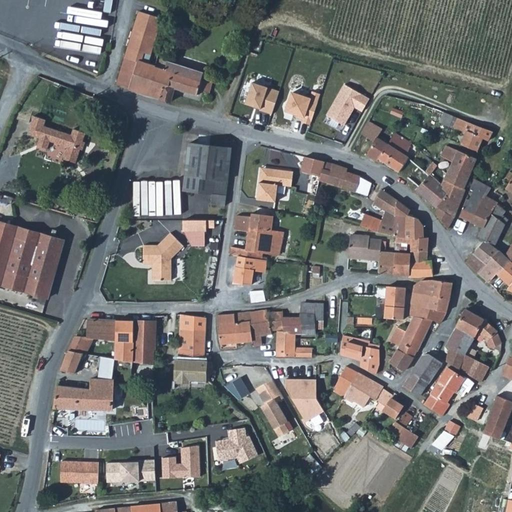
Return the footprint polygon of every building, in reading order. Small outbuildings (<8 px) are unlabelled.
[(140,11),(133,34),(136,35),(142,11),(140,11)] [(142,11),(136,35),(157,42),(164,18),(142,11)] [(147,94),(161,98),(164,88),(168,85),(170,85),(174,71),(163,67),(150,63),(157,42),(136,35),(133,34),(117,83),(131,89),(147,94)] [(170,85),(176,88),(191,92),(197,94),(199,89),(201,81),(203,77),(204,72),(188,67),(165,60),(163,67),(174,71),(170,85)] [(226,83),(232,85),(234,77),(228,75),(226,83)] [(212,80),(203,77),(201,81),(199,89),(208,92),(212,80)] [(284,86),(262,80),(258,92),(252,109),(275,115),(284,86)] [(224,91),(230,92),(232,85),(226,83),(224,91)] [(344,83),(326,115),(344,125),(354,107),(362,112),(370,97),(344,83)] [(161,98),(172,100),(176,88),(170,85),(168,85),(164,88),(161,98)] [(313,92),(311,98),(291,92),(286,112),(292,114),(291,120),(310,126),(320,94),(313,92)] [(463,118),(446,111),(443,119),(458,126),(468,129),(462,142),(478,148),(483,135),(490,138),(494,130),(471,121),(463,118)] [(31,127),(28,133),(41,137),(39,143),(48,147),(51,139),(61,142),(69,145),(64,159),(77,164),(80,156),(87,133),(75,128),(73,134),(61,130),(45,125),(47,119),(35,114),(31,127)] [(370,127),(366,134),(375,140),(377,135),(382,126),(369,119),(367,123),(367,125),(370,127)] [(388,142),(380,156),(400,170),(410,156),(407,154),(412,143),(394,132),(388,142)] [(375,140),(367,153),(378,159),(380,156),(388,142),(377,135),(375,140)] [(210,202),(225,203),(227,188),(229,167),(231,149),(215,147),(204,146),(189,143),(187,160),(184,183),(183,190),(205,192),(212,193),(210,202)] [(448,171),(434,160),(428,169),(444,183),(444,185),(442,187),(448,191),(438,205),(439,207),(455,216),(466,188),(464,187),(477,156),(447,143),(443,154),(454,159),(448,171)] [(400,170),(401,173),(410,177),(420,165),(410,156),(400,170)] [(320,176),(325,162),(305,157),(301,171),(320,176)] [(332,164),(325,162),(320,176),(319,181),(327,183),(332,164)] [(346,169),(332,164),(327,183),(355,191),(359,177),(346,172),(346,169)] [(430,173),(420,165),(410,177),(420,185),(430,173)] [(294,171),(261,167),(257,200),(277,202),(279,185),(292,186),(294,171)] [(442,187),(444,185),(430,173),(420,185),(416,189),(437,206),(438,205),(448,191),(442,187)] [(359,177),(355,191),(365,194),(370,184),(359,177)] [(472,198),(468,196),(460,214),(473,220),(488,193),(492,186),(476,177),(472,187),(475,188),(472,198)] [(397,201),(381,191),(374,203),(383,209),(395,216),(396,216),(397,201)] [(488,193),(473,220),(484,226),(487,220),(499,202),(499,201),(488,193)] [(395,216),(394,225),(394,236),(406,237),(407,215),(409,210),(397,201),(396,216),(395,216)] [(487,220),(484,226),(480,235),(486,239),(496,245),(506,224),(509,219),(503,213),(506,209),(499,202),(487,220)] [(439,207),(435,212),(449,226),(455,216),(439,207)] [(234,229),(248,232),(249,228),(266,231),(269,230),(272,230),(273,217),(272,216),(251,213),(250,217),(236,215),(234,229)] [(364,215),(360,225),(373,230),(377,232),(381,222),(364,215)] [(423,221),(407,215),(406,237),(410,237),(423,238),(423,221)] [(0,283),(3,284),(48,297),(56,271),(61,253),(65,239),(30,230),(0,221),(0,283)] [(188,247),(209,248),(210,229),(217,229),(217,221),(188,221),(188,247)] [(394,225),(381,222),(377,232),(385,234),(390,235),(394,236),(394,225)] [(231,246),(229,255),(238,256),(256,259),(258,251),(265,252),(267,243),(281,246),(284,233),(272,230),(269,230),(266,231),(249,228),(248,232),(245,249),(231,246)] [(377,232),(373,230),(371,236),(384,240),(385,234),(377,232)] [(157,245),(143,245),(143,263),(154,264),(154,267),(151,269),(151,281),(169,281),(170,264),(170,259),(183,247),(169,233),(157,245)] [(350,236),(348,259),(366,259),(368,240),(368,237),(350,236)] [(406,237),(394,236),(394,242),(402,243),(409,244),(410,237),(406,237)] [(409,244),(409,251),(427,253),(428,238),(423,238),(410,237),(409,244)] [(496,245),(486,239),(475,252),(487,263),(500,249),(496,245)] [(347,270),(365,272),(380,273),(407,276),(408,263),(409,254),(381,252),(381,241),(368,240),(366,259),(348,259),(347,270)] [(267,243),(265,252),(279,255),(281,246),(267,243)] [(487,263),(480,272),(490,281),(497,273),(500,275),(511,261),(511,258),(506,254),(500,249),(487,263)] [(409,251),(409,254),(408,263),(426,261),(427,253),(409,251)] [(487,263),(475,252),(468,261),(480,272),(487,263)] [(256,259),(238,256),(236,268),(233,283),(252,284),(254,270),(263,272),(264,268),(265,268),(267,261),(264,260),(256,259)] [(408,263),(407,276),(407,277),(431,277),(431,261),(426,261),(408,263)] [(511,261),(500,275),(511,285),(511,284),(511,261)] [(414,285),(413,294),(431,297),(429,308),(445,312),(445,310),(448,302),(449,297),(451,281),(443,280),(442,282),(439,282),(433,281),(421,282),(414,285)] [(405,288),(386,287),(384,318),(402,319),(402,318),(402,315),(404,301),(405,288)] [(250,292),(251,303),(264,301),(262,290),(250,292)] [(410,309),(409,315),(411,316),(413,316),(416,316),(418,307),(429,308),(431,297),(413,294),(410,309)] [(314,304),(301,303),(300,313),(314,314),(314,304)] [(323,305),(314,304),(314,314),(314,320),(324,320),(323,305)] [(430,320),(439,323),(445,312),(429,308),(418,307),(416,316),(430,320)] [(251,321),(253,340),(254,346),(262,345),(261,336),(271,335),(271,330),(284,329),(283,317),(283,312),(281,312),(267,313),(267,310),(250,312),(251,321)] [(449,340),(446,345),(450,347),(472,358),(488,367),(492,369),(495,364),(498,356),(490,352),(489,354),(483,351),(482,352),(481,352),(469,347),(469,346),(472,341),(478,343),(481,344),(485,341),(488,347),(499,351),(501,344),(496,333),(495,331),(482,319),(476,316),(465,310),(463,310),(456,325),(449,340)] [(250,312),(235,313),(236,322),(251,321),(250,312)] [(220,341),(220,345),(237,343),(253,340),(251,321),(236,322),(235,313),(217,315),(218,323),(217,324),(220,341)] [(283,317),(284,329),(284,332),(296,333),(316,334),(316,333),(315,325),(315,321),(314,320),(314,314),(300,313),(300,317),(290,317),(283,317)] [(117,338),(117,358),(133,361),(134,321),(134,317),(118,316),(118,320),(117,338)] [(208,317),(192,316),(191,329),(181,328),(179,359),(177,358),(176,379),(189,380),(189,378),(209,379),(210,374),(212,374),(212,360),(205,360),(206,332),(208,317)] [(399,345),(395,353),(390,362),(404,370),(414,351),(424,332),(430,320),(416,316),(413,316),(408,328),(406,331),(399,345)] [(118,320),(88,319),(87,336),(92,336),(105,337),(117,338),(118,320)] [(133,361),(153,364),(154,352),(156,321),(155,321),(134,321),(133,361)] [(394,340),(393,342),(399,345),(406,331),(397,326),(396,329),(396,331),(395,336),(394,340)] [(296,333),(284,332),(278,332),(277,342),(295,343),(296,338),(296,333)] [(83,353),(88,354),(92,336),(87,336),(77,335),(75,338),(72,345),(70,349),(83,353)] [(342,347),(341,355),(351,357),(360,360),(360,366),(376,373),(379,364),(379,358),(379,349),(379,346),(376,346),(370,344),(370,342),(343,338),(343,341),(342,342),(342,347)] [(277,342),(276,350),(276,355),(295,356),(295,348),(295,346),(295,343),(277,342)] [(472,358),(450,347),(447,362),(464,371),(481,381),(488,367),(472,358)] [(295,348),(295,356),(312,356),(312,348),(295,348)] [(65,360),(62,370),(76,372),(83,353),(70,349),(65,360)] [(420,357),(411,371),(420,377),(429,382),(432,377),(441,363),(441,361),(436,358),(429,353),(426,354),(424,355),(420,357)] [(511,358),(510,358),(502,375),(508,378),(511,378),(511,358)] [(343,386),(352,369),(346,366),(335,385),(346,392),(348,389),(343,386)] [(457,373),(446,367),(438,379),(434,385),(432,384),(429,389),(431,390),(430,392),(431,393),(425,404),(431,408),(442,415),(449,404),(446,403),(453,391),(460,396),(462,395),(466,390),(468,391),(473,382),(464,376),(463,377),(457,373)] [(357,372),(352,369),(343,386),(348,389),(350,384),(357,372)] [(420,377),(411,371),(403,385),(412,391),(419,395),(422,391),(429,382),(420,377)] [(373,381),(357,372),(350,384),(366,393),(373,381)] [(59,385),(55,406),(65,407),(89,408),(113,409),(113,396),(114,380),(93,378),(91,389),(59,385)] [(317,378),(286,378),(286,387),(306,421),(324,410),(318,399),(317,378)] [(273,379),(256,389),(264,404),(261,406),(277,436),(288,430),(285,424),(289,422),(279,402),(284,400),(273,379)] [(346,392),(343,397),(351,402),(352,401),(362,407),(369,396),(374,399),(381,388),(382,386),(373,381),(366,393),(350,384),(348,389),(346,392)] [(381,388),(374,399),(377,401),(384,405),(381,409),(395,417),(403,405),(390,397),(392,394),(381,388)] [(511,401),(497,396),(491,412),(492,413),(487,426),(484,433),(490,436),(493,437),(500,439),(505,424),(511,407),(511,401)] [(481,407),(474,403),(468,417),(476,421),(481,407)] [(481,407),(476,421),(483,424),(488,410),(481,407)] [(409,411),(402,423),(409,428),(417,416),(409,411)] [(446,426),(443,430),(454,436),(460,427),(449,421),(446,426)] [(348,433),(351,436),(360,427),(356,424),(348,433)] [(246,427),(228,430),(229,438),(217,440),(219,459),(238,458),(240,464),(260,454),(250,435),(248,436),(246,427)] [(405,427),(398,438),(413,446),(417,439),(419,435),(405,427)] [(500,439),(493,437),(492,441),(505,445),(506,442),(500,439)] [(489,440),(482,438),(479,447),(485,449),(489,440)] [(176,456),(162,458),(163,477),(201,478),(200,446),(182,448),(183,463),(177,464),(176,456)] [(308,454),(303,458),(302,459),(308,466),(314,461),(308,454)] [(99,461),(62,459),(61,480),(98,482),(99,461)] [(139,461),(107,462),(108,482),(157,480),(156,459),(139,459),(139,461)] [(98,508),(98,511),(179,511),(178,500),(150,503),(98,508)]
